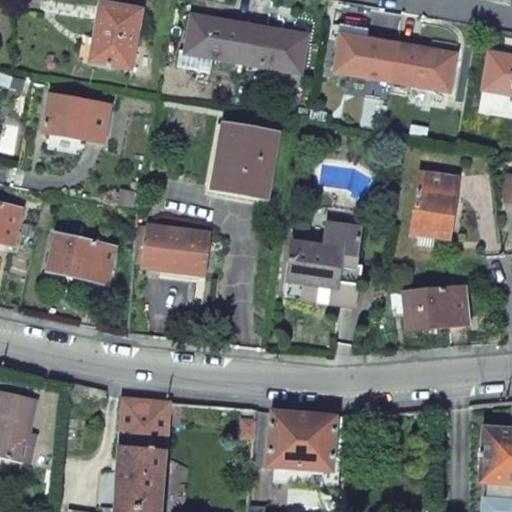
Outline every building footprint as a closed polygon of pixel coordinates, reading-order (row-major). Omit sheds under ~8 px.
[(141,12),(101,5),(91,64),(131,71),(141,12)] [(248,28),(191,18),(185,56),(242,65),(248,28)] [(307,37),(248,28),(242,65),(301,74),(307,37)] [(397,46),(340,36),(333,74),(391,84),(397,46)] [(455,56),(397,46),(391,84),(449,94),(455,56)] [(511,59),(489,56),(483,92),(511,96),(511,59)] [(108,108),(49,98),(43,135),(73,140),(102,145),(108,108)] [(276,137),(224,129),(213,191),(239,196),(265,200),(276,137)] [(511,176),(507,175),(502,205),(511,206),(511,176)] [(456,181),(420,176),(412,236),(419,237),(434,239),(441,240),(449,241),(456,181)] [(120,207),(134,210),(137,197),(124,194),(120,207)] [(20,212),(0,207),(0,245),(12,248),(20,212)] [(289,246),(281,299),(296,301),(311,303),(312,296),(331,299),(331,306),(354,310),(360,269),(352,267),(353,255),(357,232),(322,227),(319,250),(289,246)] [(211,237),(146,230),(141,271),(206,279),(211,237)] [(114,250),(55,237),(47,273),(76,280),(106,286),(114,250)] [(417,248),(433,250),(434,239),(419,237),(417,248)] [(462,289),(403,295),(405,315),(406,333),(436,329),(466,326),(462,289)] [(390,300),(392,316),(405,315),(403,299),(390,300)] [(106,394),(70,386),(66,402),(102,410),(106,394)] [(16,398),(0,394),(0,461),(20,466),(27,436),(35,403),(16,398)] [(146,403),(122,401),(114,511),(113,511),(162,511),(169,415),(170,406),(146,403)] [(182,406),(170,406),(169,415),(181,416),(182,406)] [(335,418),(270,414),(269,441),(267,469),(331,474),(332,460),(335,418)] [(342,419),(335,418),(332,460),(346,461),(349,417),(342,418),(342,419)] [(254,423),(242,422),(241,440),(253,441),(254,423)] [(511,511),(511,432),(483,430),(478,485),(486,486),(485,499),(482,499),(480,511),(511,511)] [(35,437),(27,436),(20,466),(28,468),(35,437)] [(262,492),(249,491),(248,506),(261,507),(262,492)]
